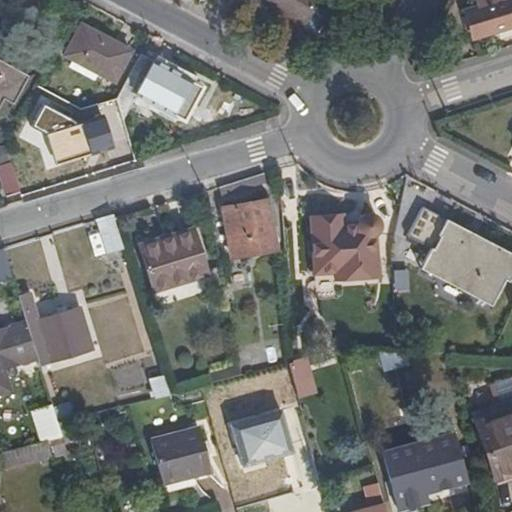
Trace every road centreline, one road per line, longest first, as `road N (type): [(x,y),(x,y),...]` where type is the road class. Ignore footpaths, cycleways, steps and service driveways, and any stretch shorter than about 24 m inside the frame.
road 1 (residential): [(0,224),(311,139)]
road 2 (tertiary): [(312,97),(134,0)]
road 3 (residential): [(511,196),(403,139)]
